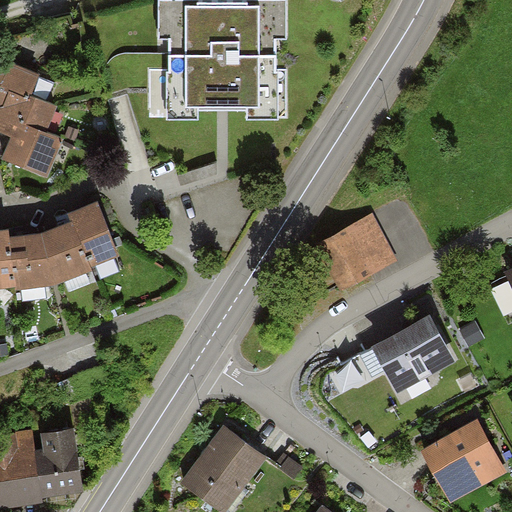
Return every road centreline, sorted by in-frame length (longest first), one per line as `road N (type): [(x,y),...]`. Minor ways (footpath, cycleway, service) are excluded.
road 1 (tertiary): [(424,0),(228,311)]
road 2 (residential): [(511,227),(339,313),(300,344),(261,403)]
road 3 (residential): [(0,374),(178,308),(205,303),(228,311)]
road 4 (residential): [(261,403),(408,511)]
road 5 (tertiary): [(197,359),(101,511)]
